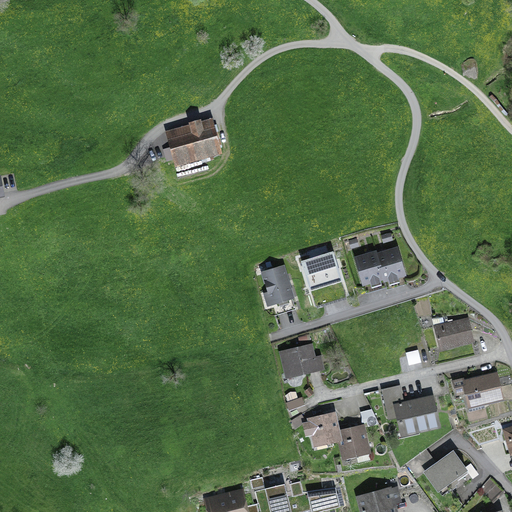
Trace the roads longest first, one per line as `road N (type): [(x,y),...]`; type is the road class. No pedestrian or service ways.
road 1 (unclassified): [(310,0),(410,95),(417,119),(399,208),(415,249),(439,277)]
road 2 (residential): [(309,401),(511,355)]
road 3 (residential): [(270,339),(439,277)]
road 4 (track): [(370,55),(389,48),(445,67),(511,128)]
